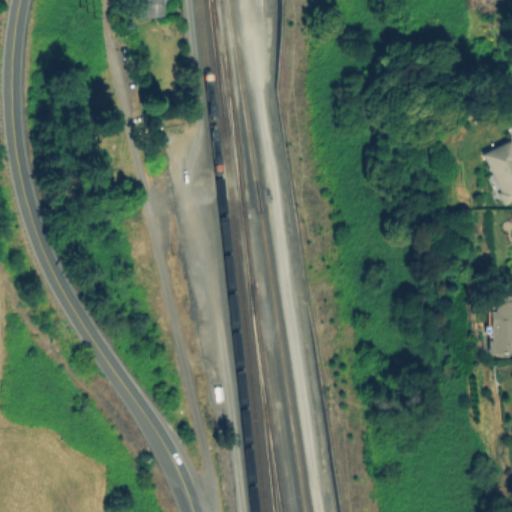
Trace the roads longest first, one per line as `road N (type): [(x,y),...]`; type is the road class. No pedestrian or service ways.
road 1 (secondary): [(187,494),(163,442),(55,282),(22,205),(5,109),(11,0)]
road 2 (residential): [(187,494),(206,472),(98,0)]
